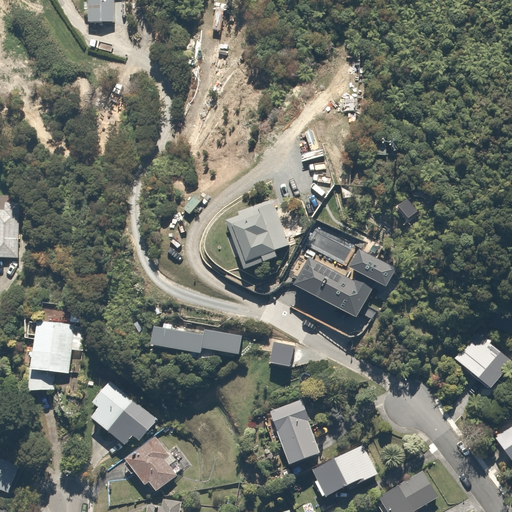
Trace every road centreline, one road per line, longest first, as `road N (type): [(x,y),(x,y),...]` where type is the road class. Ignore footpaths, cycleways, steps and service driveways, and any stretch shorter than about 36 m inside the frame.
road 1 (residential): [(410,407),(387,381),(271,317),(162,283),(144,250),(135,203),(137,177),(162,135),(162,74),(100,41),(64,0)]
road 2 (residential): [(410,407),(434,425),(498,511)]
